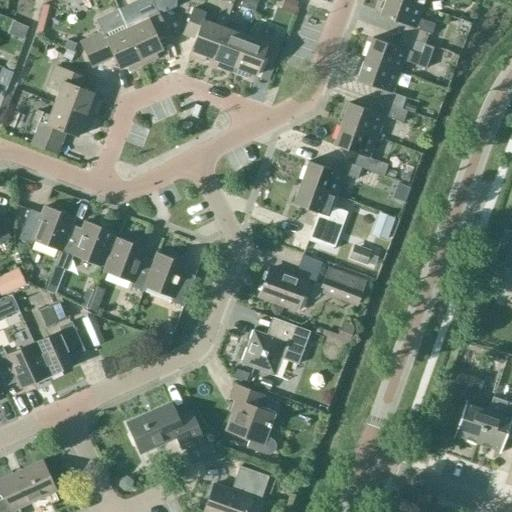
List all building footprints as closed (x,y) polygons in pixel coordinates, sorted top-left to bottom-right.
[(404,24),(400,36),(424,44),(428,33),(431,34),(434,24),(418,19),(422,7),(402,0),(384,0),(379,16),(404,24)] [(137,24),(126,28),(142,64),(157,58),(154,52),(161,49),(156,37),(166,33),(153,2),(132,12),(137,24)] [(211,59),(227,17),(228,16),(218,12),(214,24),(202,20),(205,13),(193,8),(183,34),(194,38),(188,56),(203,62),(205,56),(211,59)] [(231,72),(245,36),(234,32),(238,21),(227,17),(211,59),(218,61),(216,67),(231,72)] [(245,36),(231,72),(246,78),(248,72),(255,75),(259,63),(270,67),(280,41),(269,37),(271,30),(260,26),(255,39),(245,36)] [(142,64),(126,28),(105,38),(102,31),(79,42),(90,67),(113,57),(119,69),(125,66),(128,71),(142,64)] [(432,47),(424,44),(400,36),(396,47),(371,38),(363,59),(399,72),(403,61),(425,69),(432,47)] [(76,43),(66,40),(63,48),(65,49),(62,58),(72,61),(74,52),(73,52),(76,43)] [(391,93),(399,72),(363,59),(356,80),(381,89),(377,100),(400,109),(404,97),(391,93)] [(58,91),(53,103),(90,117),(95,102),(90,100),(93,93),(81,88),(85,78),(59,68),(53,66),(45,87),(58,91)] [(406,111),(400,109),(377,100),(373,112),(348,102),(340,124),(375,137),(383,116),(402,122),(406,111)] [(90,117),(53,103),(49,115),(37,111),(33,121),(39,122),(34,133),(35,133),(30,145),(56,154),(64,132),(77,137),(79,130),(84,132),(90,117)] [(357,154),(353,165),(360,168),(383,176),(387,164),(368,157),(375,137),(340,124),(332,145),(357,154)] [(360,168),(353,165),(336,159),(332,170),(307,161),(300,182),(335,195),(343,174),(356,179),(360,168)] [(331,206),(335,195),(300,182),(292,204),(317,213),(307,240),(332,249),(346,212),(331,206)] [(31,240),(59,250),(60,250),(70,225),(73,217),(43,206),(41,214),(29,210),(17,239),(30,244),(31,240)] [(0,242),(9,238),(0,218),(0,242)] [(60,250),(59,250),(57,254),(52,266),(66,271),(72,255),(100,266),(113,233),(84,222),(81,229),(70,225),(60,250)] [(142,291),(153,261),(142,256),(144,249),(115,238),(103,271),(131,282),(130,286),(142,291)] [(370,250),(353,244),(348,258),(365,265),(370,250)] [(156,253),(153,261),(142,291),(143,291),(144,287),(172,297),(170,302),(182,306),(194,276),(182,272),(185,264),(156,253)] [(321,264),(302,257),(296,273),(316,280),(321,264)] [(313,286),(268,269),(258,295),(295,309),(301,294),(314,299),(317,297),(319,292),(355,305),(364,281),(328,268),(321,285),(317,284),(313,286)] [(0,294),(19,285),(14,274),(0,281),(0,294)] [(105,290),(95,286),(86,308),(96,312),(105,290)] [(69,318),(60,300),(49,305),(57,323),(69,318)] [(309,331),(272,318),(265,334),(252,329),(239,363),(273,376),(280,358),(296,364),(309,331)] [(33,343),(47,375),(75,363),(72,356),(83,351),(70,321),(58,327),(60,331),(33,343)] [(19,388),(47,375),(33,343),(5,356),(3,351),(0,352),(0,375),(4,386),(16,381),(19,388)] [(472,444),(483,410),(473,406),(482,381),(458,372),(446,406),(461,411),(452,437),(472,444)] [(263,396),(233,385),(228,398),(235,400),(224,430),(249,439),(246,448),(259,453),(263,454),(268,454),(272,453),(274,449),(275,445),(273,440),(271,438),(268,437),(265,436),(273,414),(258,409),(263,396)] [(487,411),(483,410),(472,444),(498,453),(507,428),(511,429),(511,403),(492,397),(487,411)] [(170,403),(126,423),(139,453),(175,437),(180,448),(202,439),(190,412),(176,418),(170,403)] [(209,452),(204,442),(191,447),(196,458),(209,452)] [(41,461),(0,479),(0,511),(18,511),(17,508),(54,490),(41,461)] [(268,476),(239,466),(230,490),(213,484),(202,511),(245,511),(250,498),(259,501),(268,476)]
